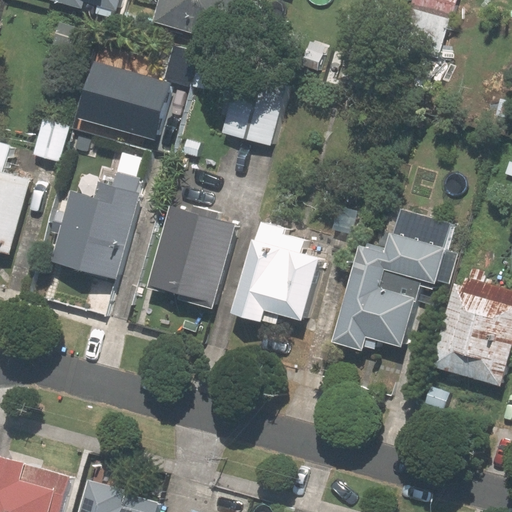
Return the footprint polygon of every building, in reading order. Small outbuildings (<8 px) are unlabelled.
[(84,0),(124,11),(127,0),(84,0)] [(172,0),(166,23),(239,44),(251,0),(172,0)] [(461,17),(464,4),(464,0),(425,0),(424,8),(414,50),(450,59),(461,17)] [(221,66),(204,62),(206,52),(182,46),(174,80),(104,63),(90,120),(169,139),(183,82),(215,90),(221,66)] [(232,113),(238,114),(234,133),(282,143),(294,88),(245,78),(242,95),(236,94),(232,113)] [(402,117),(394,145),(413,150),(420,122),(402,117)] [(78,124),(52,118),(44,154),(69,160),(78,124)] [(0,244),(25,250),(43,176),(14,169),(20,145),(0,139),(0,244)] [(109,194),(89,188),(67,256),(124,274),(135,240),(137,240),(153,191),(149,189),(153,178),(128,170),(125,182),(114,178),(109,194)] [(466,221),(394,201),(380,250),(373,248),(372,248),(366,265),(341,343),(380,356),(387,336),(414,344),(434,282),(402,272),(404,266),(449,279),(466,221)] [(226,303),(251,226),(241,211),(218,204),(185,203),(160,282),(226,303)] [(369,220),(340,210),(333,230),(362,240),(369,220)] [(275,221),(246,313),(278,323),(282,310),(317,320),(338,255),(318,249),(322,236),(275,221)] [(511,382),(511,288),(469,278),(447,366),(511,382)] [(41,463),(42,459),(10,452),(0,492),(0,511),(77,511),(86,474),(41,463)] [(172,511),(175,503),(139,493),(141,487),(104,476),(100,490),(93,511),(172,511)]
